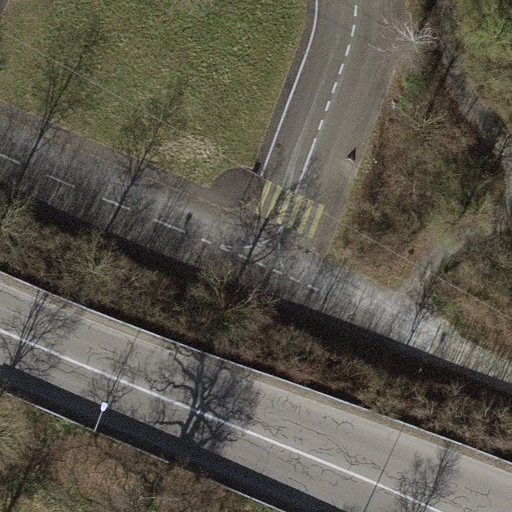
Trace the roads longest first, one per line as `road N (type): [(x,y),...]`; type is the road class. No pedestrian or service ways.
road 1 (unclassified): [(0,147),(271,260),(350,59),(362,0)]
road 2 (tertiary): [(0,329),(440,511)]
